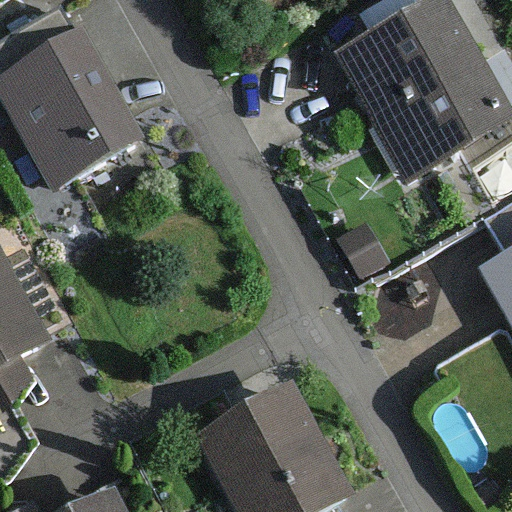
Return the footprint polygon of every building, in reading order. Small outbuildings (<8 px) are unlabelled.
[(511,116),(446,0),(439,0),(334,59),(406,187),(511,128),(511,116)] [(83,37),(0,82),(0,103),(54,200),(145,149),(83,37)] [(0,253),(0,377),(52,350),(0,253)] [(511,258),(478,277),(511,336),(511,258)] [(294,391),(196,443),(232,511),(339,511),(355,504),(294,391)] [(36,511),(33,511),(125,511),(117,495),(84,511),(36,511)]
